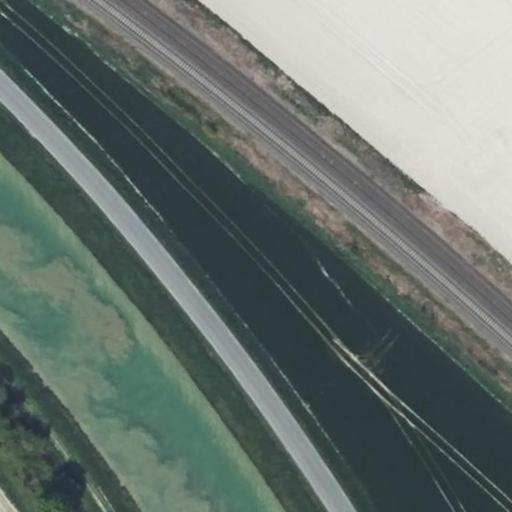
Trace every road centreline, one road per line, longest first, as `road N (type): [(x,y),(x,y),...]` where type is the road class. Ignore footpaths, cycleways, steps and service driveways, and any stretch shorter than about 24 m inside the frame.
road 1 (tertiary): [(340,511),(172,278),(0,85)]
road 2 (track): [(0,376),(110,511)]
